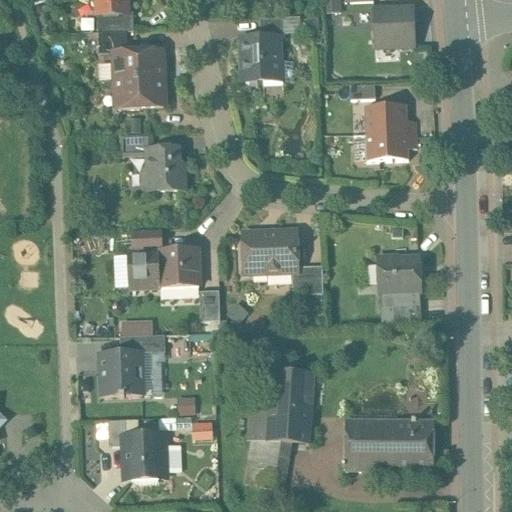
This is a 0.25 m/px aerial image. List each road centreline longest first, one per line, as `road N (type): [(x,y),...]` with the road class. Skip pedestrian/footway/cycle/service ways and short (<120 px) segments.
road 1 (residential): [(464,204),(277,191),(244,172),(223,124),(192,0)]
road 2 (tertiary): [(472,511),(464,204)]
road 3 (tertiary): [(464,204),(456,20)]
